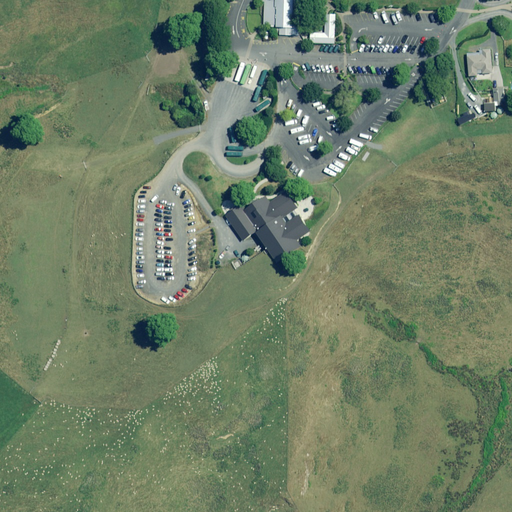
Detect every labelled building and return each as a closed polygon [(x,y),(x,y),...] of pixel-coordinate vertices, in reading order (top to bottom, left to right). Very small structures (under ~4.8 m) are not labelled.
[(276,27),(276,6),(275,6),(274,0),(261,0),(261,1),(264,1),(263,27),(276,27)] [(276,6),(276,27),(279,27),(279,35),(292,35),(293,0),(274,0),(275,6),(276,6)] [(293,0),(292,35),(299,36),(299,28),(304,28),(305,0),(293,0)] [(326,14),(325,33),(310,32),(309,43),(335,44),(336,14),(326,14)] [(470,53),(467,53),(468,77),(478,76),(477,74),(482,73),(482,74),(493,73),(491,49),(482,49),(482,50),(479,50),(479,52),(470,53)] [(237,72),(218,66),(214,76),(233,82),(237,72)] [(493,90),(494,102),(484,103),(484,112),(496,111),(495,106),(505,105),(504,87),(492,88),(493,90)] [(460,125),(476,117),(474,112),(468,115),(467,112),(463,114),(464,116),(458,119),(460,125)] [(242,240),(255,232),(262,242),(276,263),(301,246),(297,240),(310,231),(299,214),(298,215),(294,210),(297,208),(286,191),(270,202),(265,196),(244,211),(240,205),(225,215),(233,227),(242,240)]
